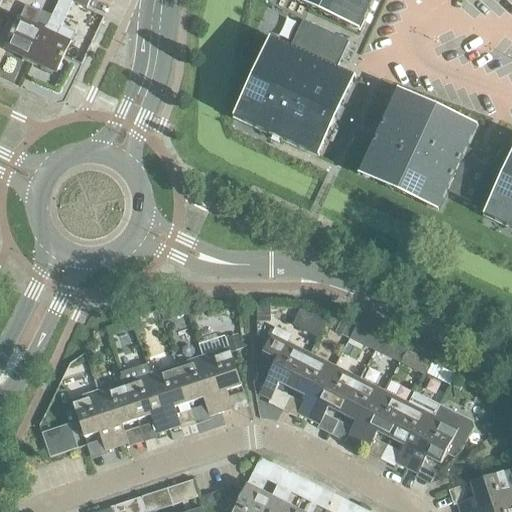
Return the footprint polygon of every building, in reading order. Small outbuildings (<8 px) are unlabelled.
[(60,0),(52,18),(32,62),(57,74),(75,35),(61,28),(73,3),(87,10),(91,0),(60,0)] [(296,0),(294,5),(347,30),(351,22),(364,28),(376,0),(296,0)] [(6,51),(32,62),(52,18),(41,12),(40,14),(26,8),(6,51)] [(305,23),(292,51),(278,44),(241,123),(312,156),(349,77),(334,70),(347,42),(326,33),(305,23)] [(468,149),(474,136),(394,100),(362,170),(442,206),(448,193),(471,203),(490,160),(468,149)] [(511,230),(511,178),(492,221),(511,230)] [(167,309),(161,311),(162,314),(165,322),(171,320),(168,312),(167,309)] [(276,310),(265,309),(264,319),(270,320),(275,316),(276,310)] [(314,317),(309,315),(301,311),(300,313),(293,326),(306,333),(314,317)] [(139,321),(130,324),(136,339),(144,336),(139,321)] [(353,331),(341,325),(337,332),(349,338),(353,331)] [(357,327),(357,328),(351,339),(360,344),(366,333),(366,332),(357,327)] [(280,385),(293,392),(311,356),(287,344),(291,337),(276,329),(265,351),(279,358),(260,396),(271,402),(280,385)] [(239,339),(228,343),(232,353),(243,350),(239,339)] [(229,349),(203,358),(221,414),(233,410),(227,392),(242,387),(231,354),(229,349)] [(298,416),(309,421),(336,368),(311,356),(293,392),(307,399),(298,416)] [(203,358),(177,367),(189,405),(204,400),(210,418),(221,414),(203,358)] [(122,375),(125,384),(137,422),(152,417),(157,435),(169,431),(151,375),(148,367),(122,375)] [(177,367),(151,375),(169,431),(181,428),(175,409),(189,405),(177,367)] [(329,410),(342,416),(360,381),(336,368),(309,421),(320,426),(329,410)] [(347,440),(358,446),(385,393),(360,381),(342,416),(356,423),(347,440)] [(125,384),(98,393),(117,449),(129,445),(123,427),(137,422),(125,384)] [(117,449),(98,393),(72,401),(84,439),(99,435),(105,453),(117,449)] [(378,434),(392,441),(410,405),(385,393),(358,446),(369,451),(378,434)] [(397,465),(407,470),(439,407),(415,395),(410,405),(392,441),(405,448),(397,465)] [(439,407),(407,470),(418,476),(427,459),(441,466),(448,453),(457,458),(462,453),(474,429),(472,424),(439,407)] [(484,428),(491,440),(511,425),(511,418),(508,412),(484,428)] [(47,450),(50,459),(79,450),(76,440),(71,425),(42,435),(47,450)] [(235,511),(265,511),(272,499),(258,492),(272,465),(261,460),(235,511)] [(265,511),(296,511),(297,511),(283,504),(296,477),(286,472),(272,499),(265,511)] [(458,506),(460,511),(479,511),(511,501),(511,481),(509,473),(471,485),(476,500),(458,506)] [(194,481),(178,487),(183,504),(184,506),(200,501),(194,481)] [(302,500),(313,505),(321,489),(310,484),(302,500)] [(157,511),(151,495),(141,499),(145,511),(157,511)] [(327,511),(339,511),(345,502),(335,497),(327,511)] [(511,511),(511,501),(479,511),(511,511)]
